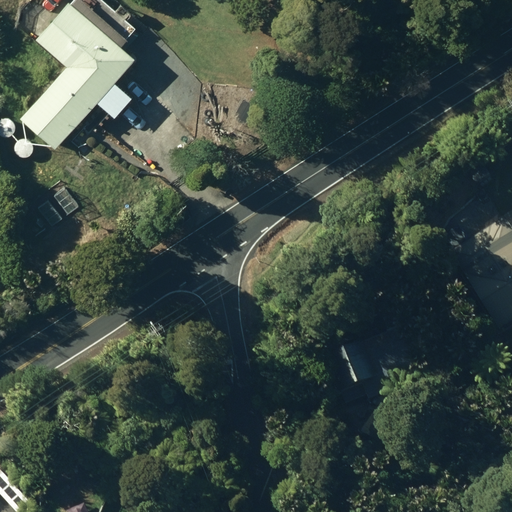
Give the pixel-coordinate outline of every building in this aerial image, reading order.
[(21,118),(56,149),(97,103),(103,109),(118,92),(111,86),(135,60),(68,2),(36,39),(66,66),(59,74),(55,70),(46,81),(50,84),(21,118)] [(37,149),(6,115),(0,120),(0,133),(25,161),(37,149)] [(65,218),(46,199),(34,210),(53,230),(65,218)] [(451,255),(504,336),(511,331),(511,225),(507,219),(451,255)] [(331,362),(350,406),(372,397),(374,402),(427,379),(411,344),(383,356),(391,373),(380,377),(367,346),(331,362)]
